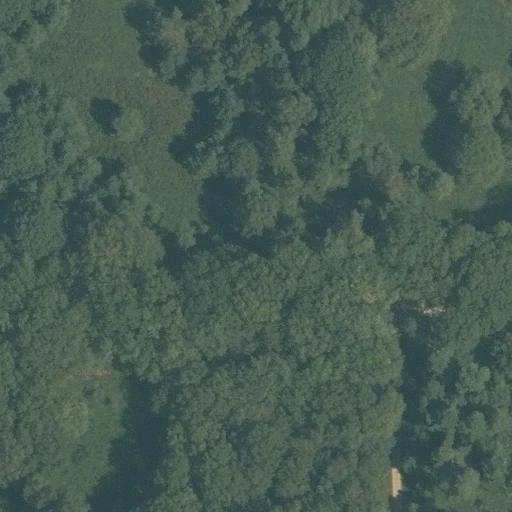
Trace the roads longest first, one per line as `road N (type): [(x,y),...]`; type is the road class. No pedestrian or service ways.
road 1 (track): [(397,302),(284,269),(87,299),(0,299)]
road 2 (track): [(397,302),(391,331),(399,511)]
